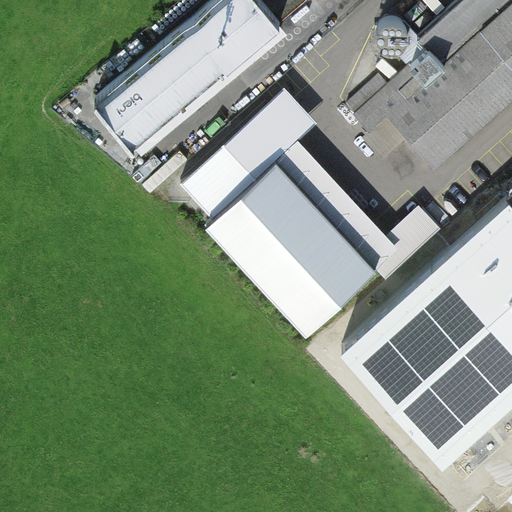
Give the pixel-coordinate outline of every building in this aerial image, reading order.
[(215,0),(96,99),(139,150),(314,0),(215,0)] [(511,98),(511,0),(462,0),(365,84),(348,99),(371,124),(387,109),(409,133),(438,164),(511,98)] [(392,49),(399,46),(405,40),(407,32),(404,25),(398,19),(390,17),(383,20),(377,26),(375,34),(378,41),(384,47),(392,49)] [(284,90),(183,184),(216,219),(205,229),(308,339),(379,273),(276,163),(276,162),(298,141),(316,125),(284,90)] [(409,133),(387,109),(371,124),(363,131),(385,155),(409,133)] [(386,236),(298,141),(276,163),(379,273),(386,280),(440,231),(419,207),(386,236)] [(511,199),(345,347),(447,464),(511,405),(511,187),(507,192),(511,199)]
